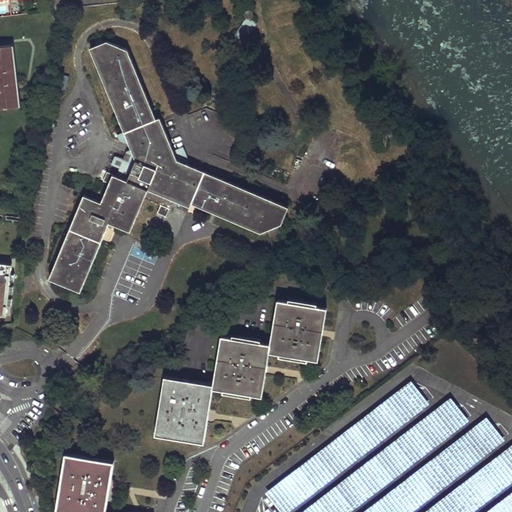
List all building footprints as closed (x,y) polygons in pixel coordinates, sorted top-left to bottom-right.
[(69,3),(53,4),(56,11),(72,9),(69,3)] [(257,24),(250,18),(251,18),(252,18),(253,17),(253,16),(253,15),(253,14),(253,13),(252,12),(251,11),(250,11),(249,11),(248,12),(247,12),(247,13),(246,14),(246,15),(246,16),(247,17),(234,35),(245,42),(257,24)] [(109,51),(95,57),(125,132),(141,125),(155,158),(154,158),(151,166),(137,160),(128,181),(118,176),(108,172),(104,182),(110,184),(102,202),(85,195),(85,196),(50,278),(81,292),(110,222),(131,231),(146,198),(161,204),(158,213),(168,216),(172,206),(175,199),(192,206),(193,203),(261,232),(282,225),(284,222),(275,218),(281,204),(189,165),(178,161),(174,152),(161,119),(157,121),(129,51),(108,42),(105,43),(109,51)] [(105,43),(91,48),(95,57),(109,51),(105,43)] [(0,109),(21,107),(14,46),(0,47),(0,109)] [(141,125),(125,132),(132,147),(133,150),(137,160),(151,166),(154,158),(155,158),(141,125)] [(184,148),(174,152),(178,161),(189,165),(190,162),(184,148)] [(117,157),(113,166),(121,169),(118,176),(128,181),(137,160),(133,150),(128,152),(124,161),(117,157)] [(175,199),(172,206),(189,213),(192,206),(175,199)] [(281,204),(275,218),(284,222),(290,207),(281,204)] [(0,314),(7,315),(8,304),(5,304),(6,299),(8,299),(9,292),(7,291),(7,286),(10,287),(10,279),(8,279),(8,274),(11,274),(12,263),(0,261),(0,314)] [(271,344),(270,352),(280,353),(308,358),(319,360),(328,308),(317,306),(289,301),(278,300),(271,344)] [(215,384),(215,388),(225,390),(252,394),(263,396),(270,352),(271,344),(261,342),(233,337),(223,336),(215,384)] [(206,443),(215,388),(215,384),(167,376),(157,434),(206,443)] [(413,383),(269,493),(283,511),(289,511),(430,405),(413,383)] [(453,398),(305,511),(351,511),(470,420),(453,398)] [(414,511),(506,441),(489,419),(368,511),(414,511)] [(474,511),(511,483),(511,447),(428,511),(474,511)] [(66,453),(57,511),(62,511),(107,511),(115,462),(66,453)] [(511,511),(511,495),(489,511),(511,511)]
